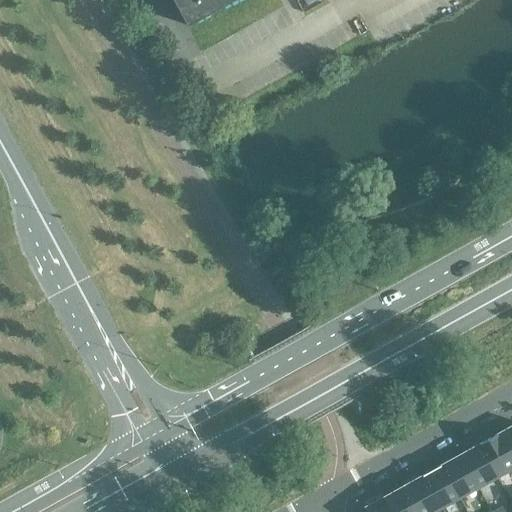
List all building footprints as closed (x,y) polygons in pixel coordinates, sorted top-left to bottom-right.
[(175,0),(186,22),(231,0),(175,0)] [(511,426),(498,434),(511,458),(511,426)] [(479,444),(498,477),(511,469),(511,458),(498,434),(479,444)] [(460,455),(479,488),(498,477),(479,444),(460,455)] [(443,467),(460,498),(479,488),(460,455),(441,465),(443,467)] [(422,476),(424,478),(441,509),(460,498),(443,467),(441,465),(422,476)] [(404,486),(417,511),(434,511),(441,509),(424,478),(422,476),(404,486)] [(385,496),(393,511),(417,511),(404,486),(385,496)] [(365,507),(367,511),(393,511),(385,496),(365,507)]
